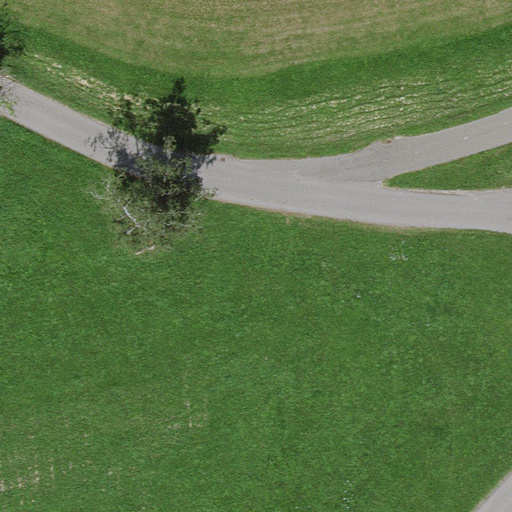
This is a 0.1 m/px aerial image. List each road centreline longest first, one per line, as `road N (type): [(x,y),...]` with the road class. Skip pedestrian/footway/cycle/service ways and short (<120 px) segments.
road 1 (track): [(511,215),(335,199),(171,170),(0,93)]
road 2 (track): [(335,199),(344,180),(511,125)]
